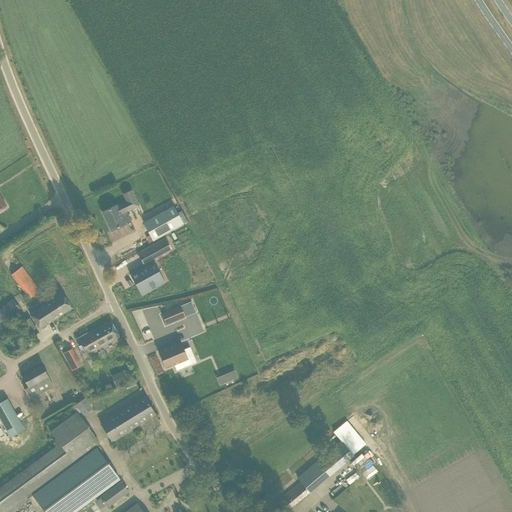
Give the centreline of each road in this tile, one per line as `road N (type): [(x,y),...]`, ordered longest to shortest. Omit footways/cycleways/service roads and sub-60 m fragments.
road 1 (unclassified): [(242,511),(164,414),(0,53)]
road 2 (unknown): [(112,303),(11,371)]
